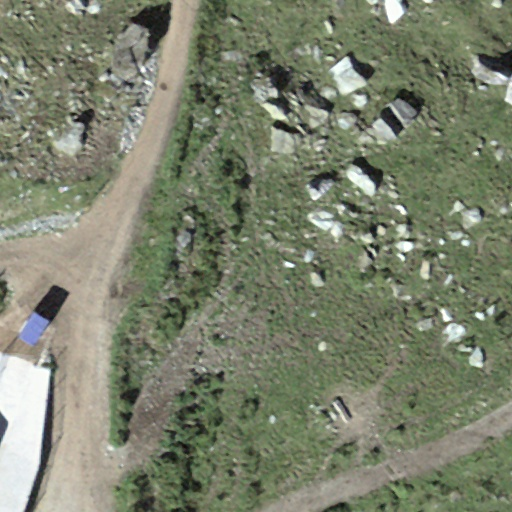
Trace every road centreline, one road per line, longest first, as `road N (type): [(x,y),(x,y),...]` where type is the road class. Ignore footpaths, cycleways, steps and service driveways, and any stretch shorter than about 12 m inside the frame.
road 1 (track): [(183,0),(70,378),(50,511)]
road 2 (track): [(231,511),(511,402)]
